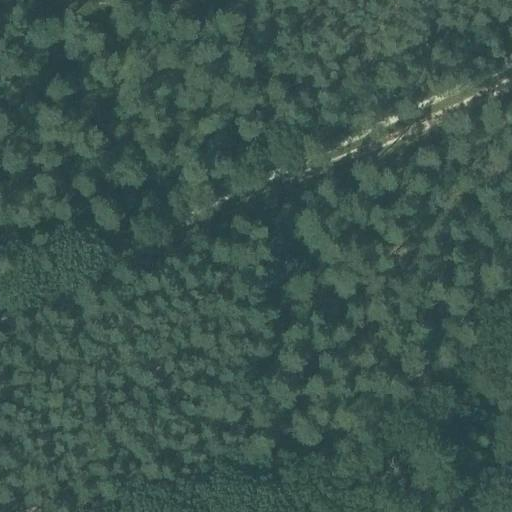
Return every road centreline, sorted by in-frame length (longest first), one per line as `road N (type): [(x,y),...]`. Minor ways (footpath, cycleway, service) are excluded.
road 1 (track): [(0,320),(268,198)]
road 2 (track): [(268,198),(263,471)]
road 3 (track): [(268,198),(511,83)]
road 4 (track): [(130,511),(263,471)]
